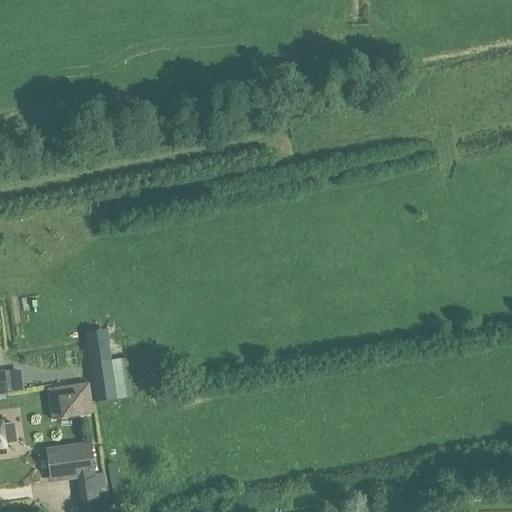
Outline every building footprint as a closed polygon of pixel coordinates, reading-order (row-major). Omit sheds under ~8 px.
[(117,402),(112,362),(91,365),(96,405),(117,402)] [(4,373),(0,373),(0,396),(9,395),(4,373)] [(89,384),(46,390),(51,419),(93,413),(89,384)] [(15,425),(2,427),(1,418),(0,418),(0,456),(6,455),(5,448),(18,446),(15,425)] [(89,445),(58,449),(62,481),(93,477),(89,445)]
